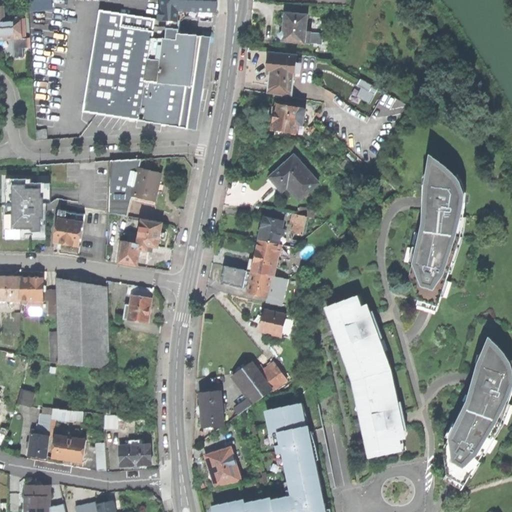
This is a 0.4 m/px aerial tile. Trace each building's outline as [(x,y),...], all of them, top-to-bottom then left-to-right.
[(0,0),(0,39),(15,38),(14,19),(6,19),(6,16),(4,0),(0,0)] [(29,0),(31,10),(54,9),(53,0),(29,0)] [(162,0),(165,19),(169,19),(177,20),(178,9),(218,11),(218,0),(162,0)] [(112,11),(110,24),(152,30),(154,19),(112,11)] [(284,38),(284,40),(306,42),(307,30),(309,15),(287,13),(286,23),(285,23),(284,27),(284,30),(286,30),(286,31),(281,34),(284,38)] [(169,19),(166,38),(179,40),(181,20),(177,20),(169,19)] [(84,110),(188,127),(197,73),(201,43),(182,41),(179,40),(166,38),(153,37),(154,31),(152,30),(110,24),(99,22),(84,110)] [(322,32),(307,30),(306,42),(321,44),(322,32)] [(184,34),(182,41),(201,43),(202,36),(184,34)] [(297,54),(273,51),(271,70),(268,93),(291,96),(297,54)] [(353,94),(371,103),(380,86),(361,77),(353,94)] [(306,108),(277,103),(275,115),(272,129),(277,130),(276,133),(290,136),(291,132),(295,133),(297,124),(302,125),(306,108)] [(275,182),(283,190),(288,185),(300,199),(319,182),(295,155),(271,177),(275,182)] [(128,215),(133,194),(126,193),(134,158),(111,159),(110,192),(110,211),(128,215)] [(126,193),(133,194),(140,167),(149,169),(152,158),(134,158),(126,193)] [(451,175),(433,164),(431,185),(429,185),(429,210),(415,263),(418,264),(415,274),(421,292),(438,297),(439,292),(443,281),(446,282),(450,269),(447,268),(458,238),(460,217),(463,217),(465,192),(460,191),(455,180),(451,175)] [(133,194),(156,199),(158,187),(162,172),(149,169),(140,167),(133,194)] [(32,179),(13,179),(13,197),(7,197),(7,219),(13,219),(13,234),(43,235),(43,228),(47,228),(47,211),(40,211),(40,203),(47,203),(47,194),(43,194),(43,183),(32,183),(32,179)] [(300,205),(299,213),(308,215),(315,216),(316,208),(300,205)] [(65,244),(80,246),(85,214),(60,210),(54,242),(65,244)] [(299,213),(293,212),(291,222),(295,223),(294,232),(304,234),(308,215),(299,213)] [(260,238),(279,243),(281,234),(285,235),(286,228),(283,228),(285,220),(265,215),(262,227),(260,238)] [(141,250),(149,251),(150,245),(160,247),(161,238),(165,239),(165,236),(166,232),(162,231),(163,221),(142,218),(139,243),(138,249),(141,250)] [(278,248),(279,243),(260,238),(257,250),(255,260),(275,265),(277,257),(280,258),(282,249),(278,248)] [(139,264),(141,250),(138,249),(135,249),(136,242),(123,240),(120,261),(139,264)] [(295,246),(287,244),(284,256),(293,257),(295,246)] [(443,293),(439,292),(438,297),(421,292),(415,274),(418,264),(415,263),(412,262),(410,274),(419,296),(417,304),(426,308),(437,311),(443,293)] [(280,276),(288,278),(291,266),(283,264),(282,269),(278,268),(276,275),(280,276)] [(273,274),(252,270),(250,280),(247,291),(268,296),(270,285),(273,285),(273,282),(271,282),(273,274)] [(0,298),(8,299),(9,277),(0,276),(0,298)] [(285,293),(288,278),(280,276),(277,291),(285,293)] [(8,299),(21,299),(21,277),(9,277),(8,299)] [(21,299),(21,303),(40,303),(40,299),(44,299),(44,291),(47,291),(47,283),(44,283),(44,277),(31,277),(21,277),(21,299)] [(58,362),(109,367),(108,285),(56,277),(57,289),(57,303),(57,312),(58,362)] [(135,284),(133,294),(152,297),(154,287),(135,284)] [(121,318),(148,322),(149,315),(152,315),(153,312),(153,307),(151,307),(152,297),(133,294),(132,304),(126,303),(124,314),(122,313),(121,318)] [(397,436),(402,435),(401,430),(407,429),(404,415),(401,401),(393,402),(388,372),(378,338),(375,328),(371,329),(363,307),(362,308),(360,309),(357,301),(331,309),(334,319),(332,320),(340,346),(343,345),(355,383),(362,409),(364,416),(361,416),(366,443),(370,442),(372,451),(399,446),(397,436)] [(365,307),(363,307),(371,329),(375,328),(378,338),(381,337),(376,321),(373,310),(367,312),(365,307)] [(287,315),(265,311),(263,321),(261,331),(282,336),(287,315)] [(505,359),(491,345),(484,365),(482,365),(476,388),(452,438),(455,440),(449,448),(451,467),(466,476),(469,471),(475,463),(477,464),(485,451),(482,450),(501,419),(506,402),(509,404),(511,393),(511,377),(509,368),(505,359)] [(491,345),(482,365),(484,365),(491,345)] [(253,396),(258,402),(273,391),(264,379),(252,362),(243,369),(237,373),(253,396)] [(263,370),(268,376),(279,368),(274,362),(263,370)] [(471,387),(476,388),(482,365),(478,363),(474,376),(471,387)] [(268,376),(264,379),(273,391),(287,380),(279,368),(268,376)] [(23,388),(19,401),(32,405),(36,392),(23,388)] [(222,389),(202,391),(203,407),(204,426),(224,425),(222,389)] [(252,406),(258,402),(253,396),(247,400),(252,406)] [(243,413),(252,406),(247,400),(238,407),(243,413)] [(244,500),(214,507),(214,511),(325,511),(321,486),(315,457),(308,433),(299,407),(287,409),(286,406),(267,410),(272,433),(273,433),(278,453),(282,452),(290,490),(287,491),(288,495),(245,504),(244,500)] [(53,407),(52,418),(71,420),(71,418),(83,419),(84,411),(53,407)] [(106,415),(106,427),(119,427),(119,415),(106,415)] [(0,428),(0,440),(4,442),(8,429),(1,427),(0,428)] [(38,455),(47,457),(48,455),(49,447),(50,435),(45,435),(40,434),(31,433),(30,441),(29,447),(28,454),(38,455)] [(54,447),(53,455),(68,457),(84,459),(87,437),(56,433),(54,447)] [(472,473),(469,471),(466,476),(451,467),(449,448),(455,440),(452,438),(451,437),(445,447),(448,472),(444,478),(453,484),(462,489),(472,473)] [(120,445),(122,465),(152,463),(151,453),(150,443),(144,444),(129,445),(120,445)] [(232,447),(222,450),(231,478),(233,483),(243,480),(232,447)] [(211,469),(215,483),(231,478),(222,450),(206,455),(211,469)] [(98,452),(99,469),(107,468),(106,451),(98,452)] [(255,465),(258,478),(263,476),(261,464),(255,465)] [(39,484),(28,484),(28,500),(25,500),(25,511),(50,511),(51,484),(39,484)] [(99,511),(98,503),(97,500),(76,505),(77,511),(99,511)] [(116,511),(113,500),(105,501),(98,503),(99,511),(116,511)]
